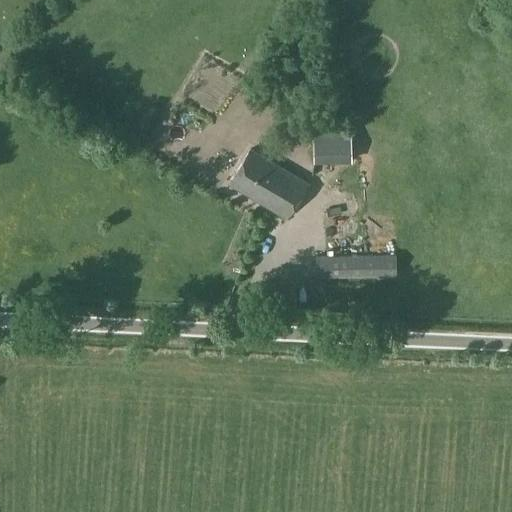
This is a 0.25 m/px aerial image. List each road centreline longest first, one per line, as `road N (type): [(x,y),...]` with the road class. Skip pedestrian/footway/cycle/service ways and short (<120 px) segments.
road 1 (unclassified): [(0,317),(511,339)]
road 2 (unknown): [(227,327),(312,172)]
